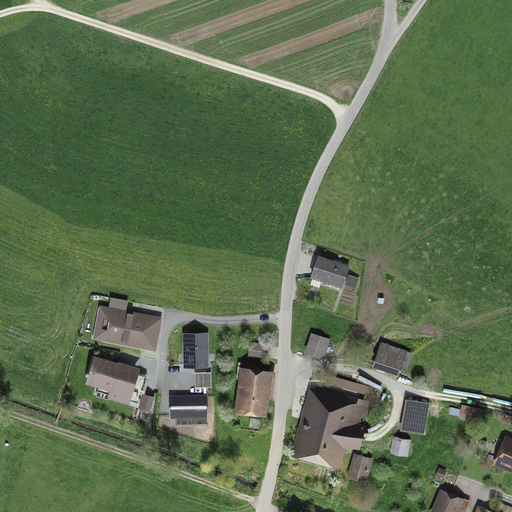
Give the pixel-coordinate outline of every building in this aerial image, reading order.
[(347,262),(318,253),(311,275),(340,284),(341,280),(344,271),(347,262)] [(356,275),(344,271),(341,280),(353,284),(356,275)] [(107,308),(101,337),(141,345),(145,325),(154,327),(156,318),(107,308)] [(208,369),(208,336),(184,337),(185,369),(208,369)] [(330,341),(313,336),(307,354),(325,359),(330,341)] [(404,347),(379,339),(372,362),(397,370),(404,347)] [(262,360),(264,346),(251,345),(249,359),(262,360)] [(141,371),(99,358),(91,383),(114,391),(111,398),(130,404),(141,371)] [(274,373),(243,369),(237,412),(269,416),(274,373)] [(210,374),(194,375),(195,390),(211,389),(210,374)] [(365,406),(310,391),(293,453),(340,466),(346,446),(360,450),(365,431),(358,429),(365,406)] [(154,397),(142,394),(138,409),(150,413),(154,397)] [(206,397),(171,397),(171,419),(177,418),(177,426),(207,426),(206,397)] [(429,405),(408,401),(404,433),(425,436),(429,405)] [(481,411),(463,407),(460,421),(479,424),(481,411)] [(511,439),(508,438),(497,466),(511,472),(511,439)] [(408,458),(411,442),(394,439),(392,455),(408,458)] [(365,481),(371,459),(354,454),(348,476),(365,481)] [(445,472),(439,470),(437,477),(443,479),(445,472)] [(467,511),(471,503),(443,491),(434,511),(467,511)] [(509,511),(511,504),(511,503),(501,499),(498,506),(509,511)]
